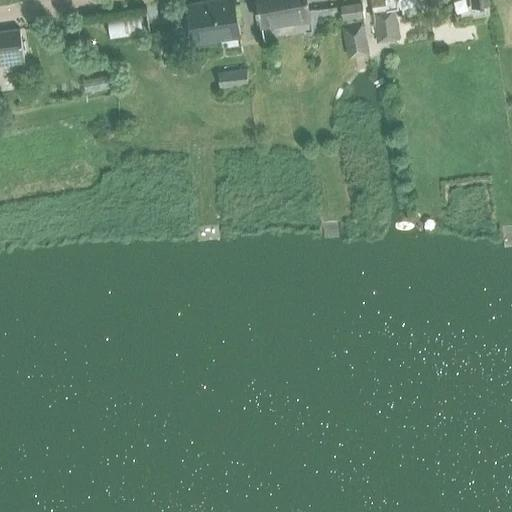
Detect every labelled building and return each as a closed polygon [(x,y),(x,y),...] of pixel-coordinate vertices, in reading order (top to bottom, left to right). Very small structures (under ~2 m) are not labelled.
[(189,6),(178,8),(180,19),(191,18),(195,40),(241,33),(235,0),(214,0),(189,4),(189,6)] [(306,0),(258,0),(263,25),(309,17),(306,0)] [(363,1),(342,4),(344,16),(365,13),(363,1)] [(395,11),(371,15),(375,37),(399,33),(395,11)] [(139,13),(108,17),(110,35),(142,31),(139,13)] [(347,55),(367,52),(363,23),(342,27),(347,55)] [(21,30),(0,33),(0,64),(26,61),(21,30)] [(247,69),(218,73),(220,87),(249,83),(247,69)] [(90,74),(89,88),(113,89),(113,74),(90,74)]
